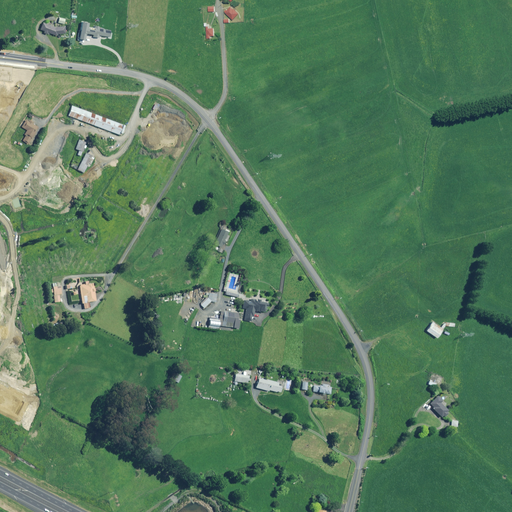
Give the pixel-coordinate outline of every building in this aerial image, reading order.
[(239,14),(231,6),(225,13),(232,20),(239,14)] [(53,27),(42,23),(39,30),(43,31),(42,33),(46,35),(47,33),(55,36),(56,34),(65,34),(64,26),(53,27)] [(208,28),(208,26),(206,27),(206,39),(211,39),(210,36),(214,36),(213,28),(208,28)] [(4,70),(0,69),(0,75),(0,76),(0,79),(10,80),(11,74),(8,73),(9,70),(4,70)] [(20,76),(20,72),(15,71),(15,73),(13,72),(12,80),(16,81),(16,79),(17,79),(18,76),(20,76)] [(22,71),(22,77),(26,78),(24,82),(28,84),(34,73),(30,72),(25,71),(25,72),(22,71)] [(5,91),(4,97),(18,98),(18,94),(20,94),(21,90),(19,90),(19,89),(14,88),(14,89),(10,89),(10,92),(5,91)] [(0,106),(0,110),(6,111),(6,112),(11,112),(11,108),(14,108),(14,104),(13,104),(13,99),(8,99),(7,105),(2,104),(2,106),(0,106)] [(124,126),(72,106),(68,116),(118,135),(119,133),(121,134),(124,126)] [(33,122),(26,118),(20,127),(26,131),(23,135),(25,136),(21,141),(27,144),(37,128),(32,124),(33,122)] [(78,140),(75,149),(78,150),(76,155),(80,157),(83,149),(84,150),(86,146),(84,145),(85,142),(78,140)] [(92,156),(86,153),(78,167),(71,163),(70,166),(83,173),(86,166),(88,167),(92,161),(90,160),(92,156)] [(72,176),(67,173),(62,184),(67,187),(72,176)] [(227,232),(219,229),(213,245),(220,248),(221,245),(222,245),(224,241),(225,242),(228,236),(226,235),(227,232)] [(86,285),(85,281),(81,282),(82,285),(77,286),(80,304),(82,303),(82,309),(89,308),(88,302),(94,301),(91,284),(86,285)] [(51,293),(52,292),(53,296),(52,296),(53,303),(59,302),(58,294),(60,294),(59,286),(56,286),(52,287),(52,289),(50,289),(51,293)] [(236,298),(238,291),(224,287),(223,291),(225,292),(224,296),(226,296),(227,295),(236,298)] [(216,294),(207,293),(207,298),(199,305),(203,309),(210,302),(215,302),(216,294)] [(259,300),(250,299),(250,301),(243,300),(242,308),(245,309),(243,321),(250,322),(251,317),(253,317),(254,311),(263,312),(264,307),(265,307),(266,303),(258,302),(259,300)] [(238,328),(239,312),(223,311),(223,314),(219,314),(219,312),(216,312),(216,318),(219,318),(218,321),(208,320),(207,328),(217,330),(218,326),(238,328)] [(202,320),(195,319),(194,324),(196,324),(195,329),(205,330),(206,326),(201,325),(202,320)] [(439,328),(431,322),(425,331),(436,338),(444,326),(453,327),(453,323),(442,323),(439,328)] [(249,381),(249,376),(245,375),(246,372),(243,372),(243,375),(234,374),(233,382),(247,383),(247,381),(249,381)] [(181,377),(175,373),(171,380),(177,384),(181,377)] [(261,378),(261,379),(258,378),(255,388),(267,391),(268,390),(276,392),(279,392),(280,387),(277,386),(278,383),(261,378)] [(312,392),(322,393),(322,395),(324,395),(324,394),(329,394),(330,388),(327,387),(327,385),(322,384),(322,386),(319,386),(313,385),(312,392)] [(441,401),(436,396),(428,404),(432,407),(431,408),(440,417),(442,416),(443,417),(446,414),(445,412),(446,410),(439,403),(441,401)]
